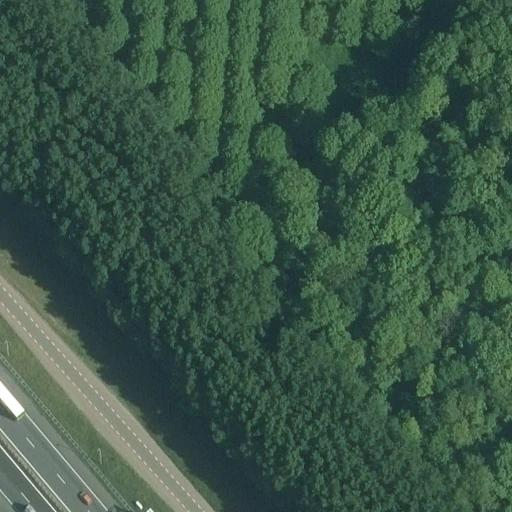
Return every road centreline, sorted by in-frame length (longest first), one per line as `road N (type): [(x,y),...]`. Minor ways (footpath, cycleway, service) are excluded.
road 1 (unclassified): [(196,511),(0,300)]
road 2 (motorway): [(86,511),(0,409)]
